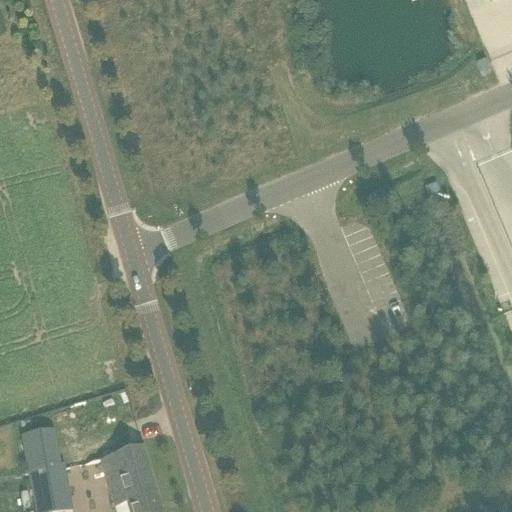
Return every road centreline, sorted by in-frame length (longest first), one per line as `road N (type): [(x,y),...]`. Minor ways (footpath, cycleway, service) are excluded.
road 1 (unclassified): [(131,255),(511,94)]
road 2 (tertiary): [(207,511),(131,255)]
road 3 (tertiary): [(131,255),(57,0)]
